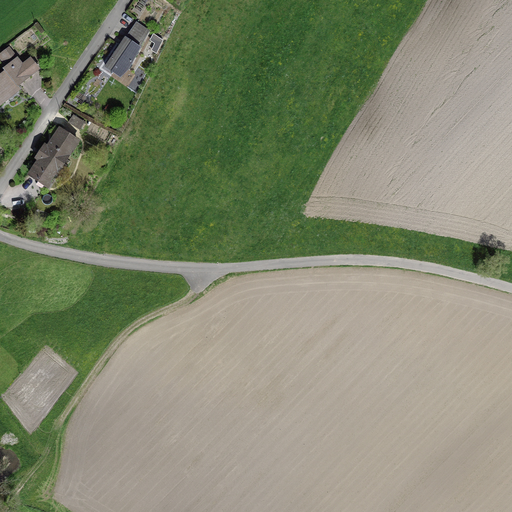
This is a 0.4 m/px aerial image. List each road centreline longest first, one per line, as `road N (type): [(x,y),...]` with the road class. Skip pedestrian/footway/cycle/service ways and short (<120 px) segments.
road 1 (residential): [(0,234),(145,265),(359,258),(511,287)]
road 2 (residential): [(122,0),(0,184)]
